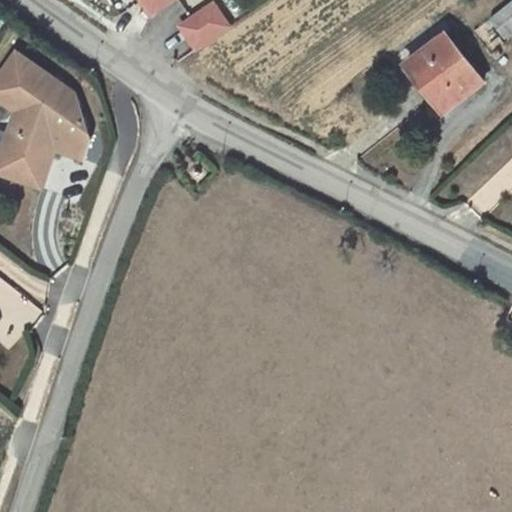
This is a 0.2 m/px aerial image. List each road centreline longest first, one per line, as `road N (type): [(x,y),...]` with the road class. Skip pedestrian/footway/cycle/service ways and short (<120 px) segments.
road 1 (unclassified): [(165,96),(24,511)]
road 2 (tertiary): [(165,96),(511,272)]
road 3 (tertiary): [(29,0),(165,96)]
